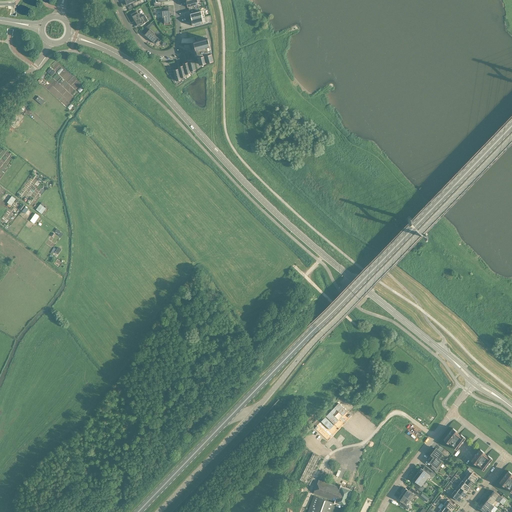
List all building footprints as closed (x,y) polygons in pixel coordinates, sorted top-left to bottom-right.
[(189,0),(187,1),(186,1),(188,7),(194,5),(195,9),(199,8),(198,4),(197,0),(189,0)] [(170,10),(169,10),(162,11),(162,17),(164,17),(164,24),(171,24),(170,10)] [(145,15),(142,16),(140,17),(137,11),(131,14),(138,26),(148,21),(145,15)] [(202,17),(201,11),(190,14),(192,19),(192,20),(202,17)] [(192,20),(192,19),(191,20),(193,26),(203,23),(202,17),(192,20)] [(150,29),(145,34),(145,35),(155,44),(159,39),(154,34),(155,33),(150,29)] [(209,53),(207,47),(210,46),(208,38),(193,42),(195,50),(196,49),(198,56),(197,56),(199,64),(213,60),(211,53),(209,53)] [(187,60),(191,73),(191,71),(196,70),(193,59),(187,60)] [(191,73),(187,60),(188,62),(183,63),(186,76),(186,74),(191,73)] [(183,65),(178,66),(181,80),(182,80),(181,78),(186,76),(183,63),(182,63),(183,65)] [(181,80),(178,66),(178,67),(178,68),(173,70),(176,81),(181,80)] [(35,100),(36,100),(35,101),(37,102),(38,101),(42,105),(45,102),(38,96),(35,100)] [(8,121),(13,124),(18,117),(14,113),(8,121)] [(16,199),(12,196),(7,202),(11,205),(16,199)] [(48,210),(41,204),(36,210),(43,215),(48,210)] [(328,427),(336,418),(332,414),(336,410),(341,414),(349,405),(340,397),(307,431),(316,440),(324,431),(320,427),(324,423),(328,427)] [(460,435),(461,434),(460,435),(457,432),(457,431),(456,432),(452,429),(453,428),(444,440),(444,439),(448,442),(448,443),(452,445),(451,446),(456,449),(465,437),(464,438),(460,435)] [(432,454),(440,461),(440,460),(442,457),(445,460),(450,454),(444,449),(441,452),(436,448),(432,454)] [(484,452),(484,453),(480,450),(480,449),(471,461),(475,464),(476,464),(479,466),(479,467),(480,466),(484,469),(483,470),(492,458),(492,459),(488,456),(488,455),(487,456),(484,453),(484,452)] [(323,458),(313,453),(299,480),(309,485),(323,458)] [(430,467),(436,472),(443,463),(440,461),(432,454),(431,454),(432,454),(428,460),(433,464),(430,467)] [(469,471),(466,476),(474,482),(478,477),(472,473),(474,471),(469,467),(467,469),(469,471)] [(417,473),(425,480),(429,475),(431,477),(433,477),(435,474),(429,469),(426,472),(421,468),(420,469),(419,468),(417,471),(418,471),(417,473)] [(511,474),(508,472),(509,471),(508,471),(499,483),(500,482),(504,485),(503,486),(504,486),(507,488),(507,489),(511,492),(511,491),(511,474)] [(425,480),(417,473),(415,475),(414,475),(412,477),(413,478),(412,479),(418,483),(415,486),(422,491),(424,488),(424,486),(421,485),(425,480)] [(474,482),(466,476),(462,481),(470,487),(474,482)] [(341,488),(318,480),(313,493),(336,502),(344,505),(350,490),(341,487),(341,488)] [(462,481),(458,485),(467,492),(470,487),(462,481)] [(458,485),(455,490),(463,496),(467,492),(458,485)] [(402,493),(411,500),(413,496),(417,495),(419,493),(412,489),(410,491),(405,488),(402,493)] [(463,496),(455,490),(451,495),(459,501),(463,496)] [(494,491),(490,495),(498,501),(499,502),(503,498),(494,491)] [(411,500),(402,493),(398,499),(403,502),(401,505),(407,509),(409,507),(408,503),(411,500)] [(498,501),(490,495),(487,500),(494,505),(498,501)] [(314,496),(308,511),(332,511),(336,504),(314,496)] [(444,504),(452,511),(456,506),(448,499),(444,504)] [(487,500),(484,504),(492,510),(495,506),(494,505),(487,500)]
